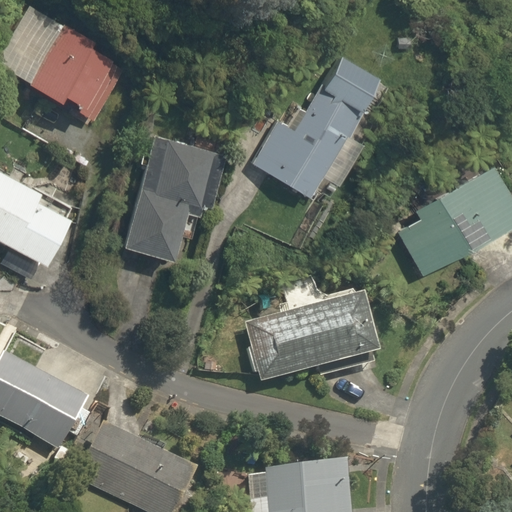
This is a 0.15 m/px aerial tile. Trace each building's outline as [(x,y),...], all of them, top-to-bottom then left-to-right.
[(58,24),(26,4),(0,47),(0,66),(25,82),(24,83),(52,100),(56,94),(68,102),(66,106),(81,115),(81,114),(90,119),(120,69),(82,47),(87,39),(59,22),(58,24)] [(249,165),(302,197),(376,76),(338,53),(319,85),(316,83),(288,129),(276,122),(249,165)] [(151,134),(118,243),(168,259),(176,234),(187,238),(197,204),(207,207),(223,156),(151,134)] [(395,232),(419,275),(511,222),(511,203),(491,167),(413,211),(417,219),(395,232)] [(0,241),(42,263),(66,218),(32,200),(37,192),(0,172),(0,241)] [(243,325),(258,384),(373,353),(358,295),(243,325)] [(0,422),(55,452),(83,400),(0,355),(0,422)] [(71,479),(140,511),(169,511),(190,471),(96,426),(71,479)] [(342,511),(337,458),(258,467),(262,511),(342,511)]
